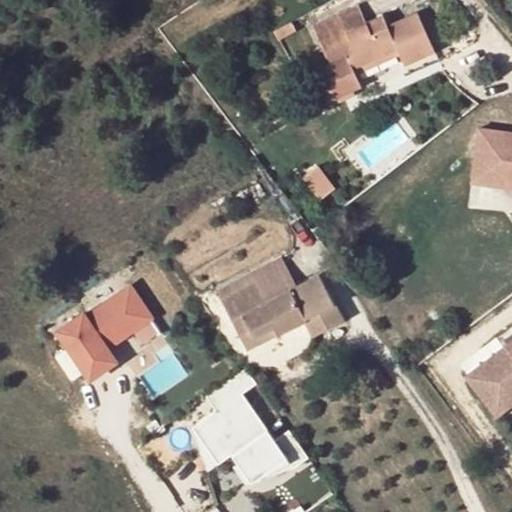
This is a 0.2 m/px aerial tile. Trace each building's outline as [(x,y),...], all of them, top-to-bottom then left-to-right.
[(344,0),(303,17),(329,81),(347,74),(345,66),(389,47),(395,63),(426,49),(410,13),(373,27),(363,31),(350,0),(344,0)] [(373,27),(370,19),(360,23),(363,31),(373,27)] [(426,49),(395,63),(399,71),(430,59),(426,49)] [(511,131),(475,126),(467,171),(511,178),(511,131)] [(511,178),(467,171),(466,179),(511,186),(511,178)] [(303,320),(313,337),(342,320),(316,275),(265,304),(254,284),(219,302),(231,325),(241,320),(253,339),(271,329),(274,336),(303,320)] [(82,319),(58,337),(91,383),(115,365),(106,353),(151,321),(129,290),(85,322),(82,319)] [(241,320),(231,325),(246,353),(274,336),(271,329),(253,339),(241,320)] [(511,338),(476,366),(500,398),(511,389),(511,338)] [(476,366),(465,375),(495,415),(511,402),(511,389),(500,398),(476,366)] [(191,424),(211,467),(234,456),(249,486),(308,458),(294,428),(273,438),(249,389),(258,385),(251,369),(206,391),(217,412),(191,424)]
